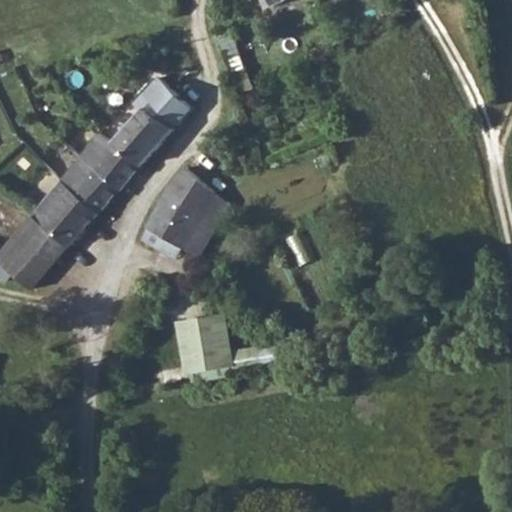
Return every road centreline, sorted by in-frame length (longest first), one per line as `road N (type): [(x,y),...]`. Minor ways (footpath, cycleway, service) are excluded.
road 1 (unclassified): [(88,511),(82,454),(90,389),(126,233)]
road 2 (track): [(511,230),(490,143),(414,0)]
